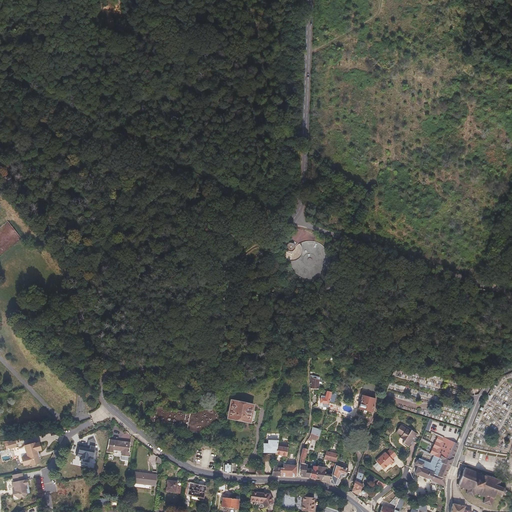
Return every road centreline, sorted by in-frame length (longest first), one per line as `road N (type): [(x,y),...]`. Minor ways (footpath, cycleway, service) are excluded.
road 1 (tertiary): [(292,219),(231,255),(222,335),(212,355),(114,369),(100,383),(113,410),(190,468),(297,481)]
road 2 (unclassified): [(292,219),(511,290)]
road 3 (tertiary): [(309,0),(302,200),(292,219)]
road 4 (residential): [(446,511),(449,476),(480,400),(511,368)]
road 5 (residential): [(297,481),(310,415),(307,356)]
